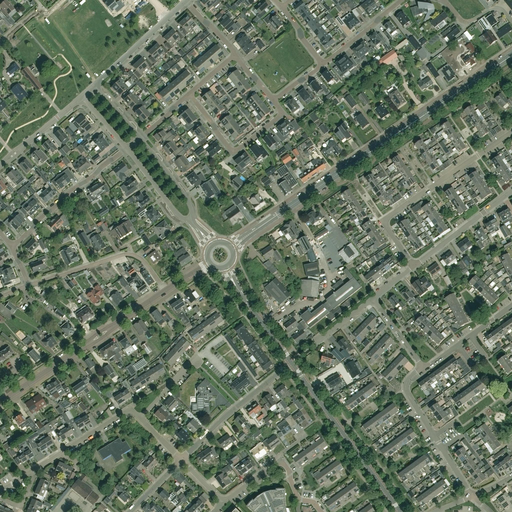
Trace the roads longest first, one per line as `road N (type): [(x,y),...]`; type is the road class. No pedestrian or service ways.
road 1 (tertiary): [(249,234),(511,54)]
road 2 (residential): [(413,266),(386,218),(511,132)]
road 3 (tertiary): [(401,511),(291,363)]
road 4 (residential): [(189,93),(233,153),(283,113),(272,100)]
road 5 (residential): [(472,497),(405,388),(423,368)]
road 6 (residential): [(11,246),(125,148)]
road 7 (residential): [(181,460),(291,363)]
road 8 (residential): [(413,266),(511,190)]
road 9 (residential): [(185,1),(95,84)]
